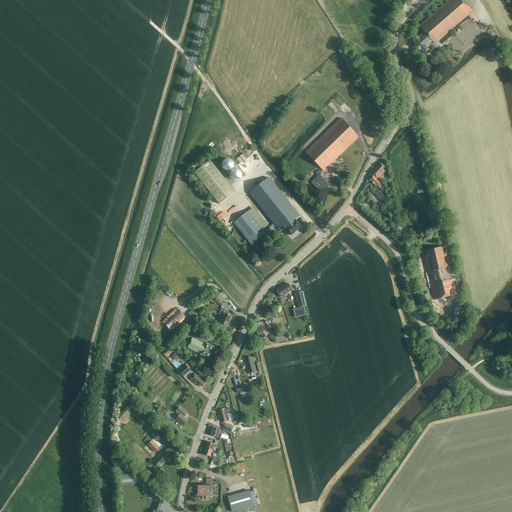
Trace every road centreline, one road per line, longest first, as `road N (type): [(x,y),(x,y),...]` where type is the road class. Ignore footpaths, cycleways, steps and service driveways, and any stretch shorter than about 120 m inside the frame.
road 1 (primary): [(99,511),(102,384),(206,0)]
road 2 (tertiary): [(179,511),(204,419),(258,300),(345,208)]
road 3 (unclassified): [(511,393),(491,387),(421,322),(398,256),(345,208)]
road 4 (tertiary): [(345,208),(392,124),(392,37),(419,0)]
